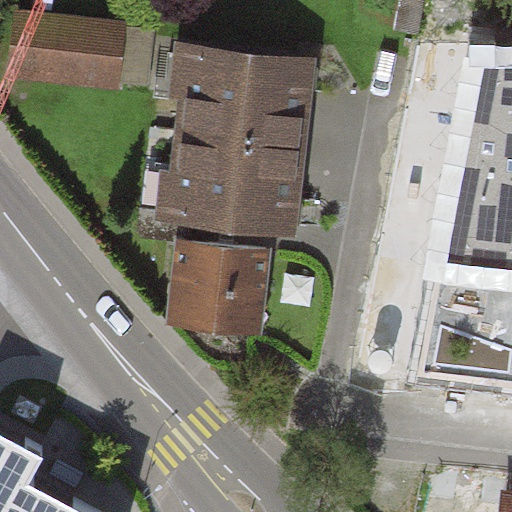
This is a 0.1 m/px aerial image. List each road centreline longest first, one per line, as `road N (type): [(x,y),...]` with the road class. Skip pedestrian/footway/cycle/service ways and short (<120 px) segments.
road 1 (secondary): [(255,511),(56,277)]
road 2 (residential): [(328,408),(511,429)]
